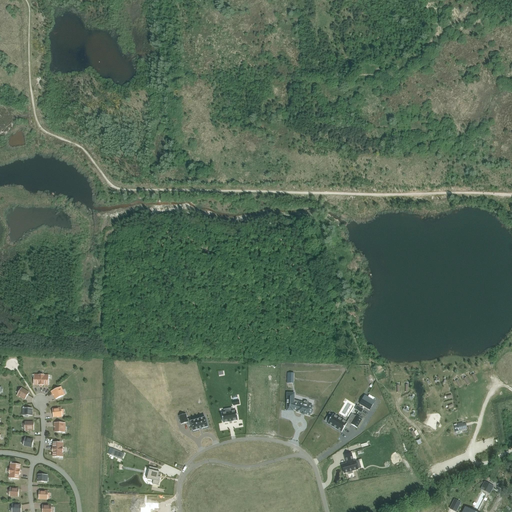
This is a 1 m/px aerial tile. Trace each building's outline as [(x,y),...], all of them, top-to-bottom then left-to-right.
[(34,376),(34,385),(48,386),(49,377),(43,377),(43,375),(39,375),(39,376),(34,376)] [(62,387),(52,391),(53,396),(55,400),(63,396),(61,391),(63,390),(62,387)] [(29,393),(22,388),(17,395),(25,400),(29,393)] [(302,414),(304,414),(304,415),(305,415),(305,414),(310,416),(311,414),(312,414),(312,413),(313,412),(313,411),(313,410),(312,409),(313,407),(303,404),(304,403),(300,402),(299,404),(294,402),(294,393),(287,393),(287,405),(293,405),(293,410),(297,411),(297,412),(302,414)] [(359,404),(370,410),(375,401),(365,395),(359,404)] [(52,409),(54,418),(63,416),(61,407),(52,409)] [(223,423),(238,420),(236,411),(222,413),(223,423)] [(352,414),(347,423),(333,414),(333,415),(330,413),(325,421),(328,423),(327,423),(342,432),(345,427),(349,429),(351,424),(357,428),(362,419),(356,416),(352,414)] [(193,431),(194,431),(199,429),(202,428),(207,427),(208,427),(208,426),(205,418),(205,417),(205,418),(191,421),(190,419),(187,419),(186,414),(179,416),(181,424),(188,422),(189,426),(192,425),(193,430),(193,431)] [(34,430),(34,422),(25,422),(25,430),(34,430)] [(55,433),(64,433),(64,423),(55,423),(55,433)] [(32,448),(34,439),(25,437),(23,446),(32,448)] [(53,443),(52,457),(62,457),(62,452),(63,452),(63,448),(62,448),(62,443),(53,443)] [(120,458),(123,452),(112,448),(109,454),(120,458)] [(347,463),(342,465),(344,473),(348,472),(349,474),(353,473),(352,471),(358,469),(356,461),(354,461),(351,453),(344,455),(347,463)] [(19,480),(21,465),(11,464),(10,479),(19,480)] [(148,474),(147,479),(148,479),(154,480),(153,484),(158,485),(159,485),(160,478),(161,478),(161,477),(158,477),(159,472),(157,472),(158,469),(150,467),(149,467),(150,467),(149,470),(148,474)] [(490,493),(493,487),(485,482),(481,489),(490,493)] [(19,497),(19,488),(10,488),(10,497),(19,497)] [(39,500),(48,500),(48,491),(39,491),(39,500)] [(151,511),(151,509),(153,509),(153,510),(154,510),(154,508),(157,508),(159,508),(158,508),(158,503),(159,503),(146,503),(145,503),(145,505),(146,505),(146,506),(145,506),(145,507),(141,507),(140,511),(151,511)]
